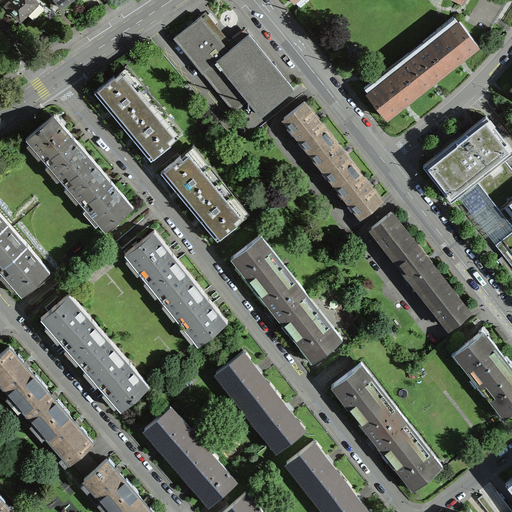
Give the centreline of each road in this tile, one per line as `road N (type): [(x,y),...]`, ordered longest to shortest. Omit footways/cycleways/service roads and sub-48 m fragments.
road 1 (residential): [(53,80),(404,511)]
road 2 (residential): [(181,511),(12,315)]
road 3 (tertiary): [(382,161),(511,325)]
road 4 (tertiary): [(254,0),(382,161)]
road 5 (residential): [(511,45),(482,83),(382,161)]
road 6 (secondary): [(53,80),(172,0)]
